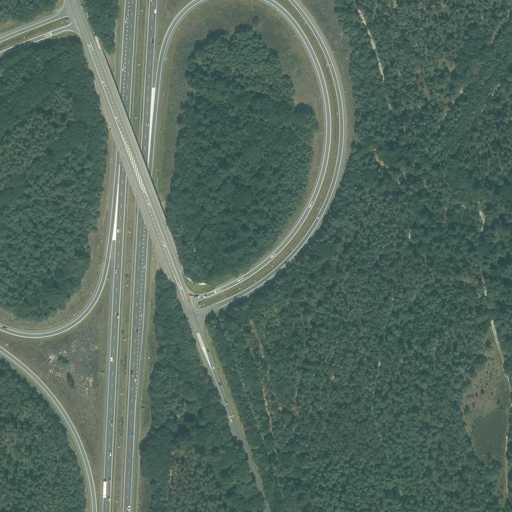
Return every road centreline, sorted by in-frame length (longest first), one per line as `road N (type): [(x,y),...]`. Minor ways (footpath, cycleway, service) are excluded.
road 1 (track): [(350,0),(374,51),(397,158),(426,179),(412,208),(370,410),(406,511)]
road 2 (motorway): [(191,316),(282,264),(312,228),(335,176),(338,93),(325,51),(291,0)]
road 3 (motorway): [(268,0),(296,25),(318,68),(328,127),(324,164),(280,248),(236,282),(186,302)]
road 4 (motorway): [(123,165),(105,511)]
road 5 (track): [(511,225),(481,212),(477,254),(508,401),(502,511)]
road 6 (track): [(310,511),(294,461),(316,424),(337,339),(374,262),(412,208)]
road 7 (motorway): [(126,511),(142,181)]
road 8 (secondary): [(186,302),(80,22)]
road 9 (motorway): [(123,165),(102,283),(85,313),(43,335),(0,327)]
road 10 (secondary): [(266,511),(191,316)]
road 11 (motorway): [(142,181),(162,47),(198,0)]
road 12 (motorway): [(0,348),(63,412),(81,446),(94,511)]
road 13 (unknown): [(420,176),(423,149),(511,9)]
road 14 (motorway): [(142,181),(152,0)]
road 15 (motorway): [(132,0),(123,165)]
road 16 (track): [(426,179),(449,158),(511,61)]
